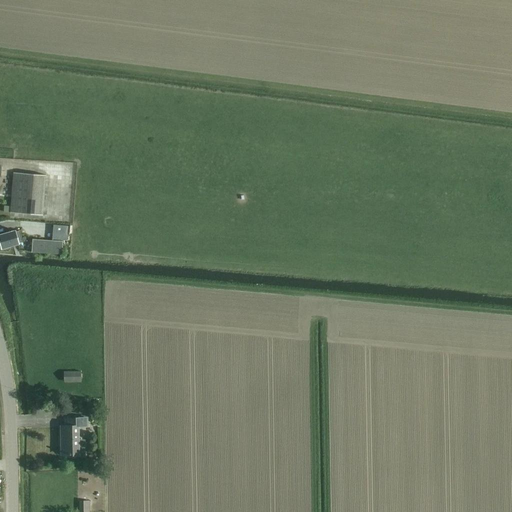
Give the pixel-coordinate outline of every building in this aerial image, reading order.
[(10,212),(43,215),(46,175),(13,172),(11,206),(10,212)] [(53,224),(52,232),(67,233),(68,226),(53,224)] [(15,230),(0,234),(0,240),(2,247),(23,241),(19,230),(15,231),(15,230)] [(32,238),(31,252),(62,254),(63,240),(32,238)] [(81,372),(64,372),(64,383),(81,383),(81,372)] [(65,425),(61,425),(61,427),(62,455),(79,454),(79,457),(84,456),(85,456),(85,442),(79,442),(78,426),(87,426),(87,417),(65,418),(65,425)]
